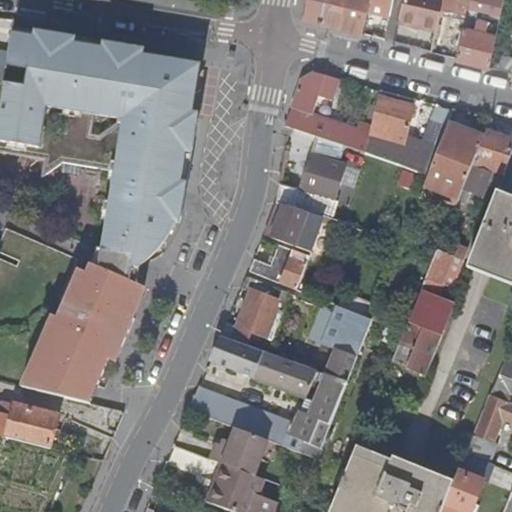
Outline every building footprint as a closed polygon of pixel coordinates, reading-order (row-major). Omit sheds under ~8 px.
[(308,0),(304,19),(364,35),(372,0),(371,0),(308,0)] [(405,0),(400,24),(437,32),(441,15),(444,0),(405,0)] [(444,0),(441,15),(467,20),(471,0),(444,0)] [(471,0),(467,20),(458,59),(485,66),(490,67),(493,54),(504,0),(471,0)] [(56,35),(14,27),(13,32),(56,40),(56,35)] [(144,60),(145,50),(56,35),(56,40),(13,32),(1,118),(3,118),(0,130),(0,153),(47,161),(42,181),(64,164),(118,172),(105,251),(138,256),(151,255),(158,251),(164,246),(171,237),(175,226),(186,186),(194,146),(199,115),(203,90),(206,67),(152,56),(152,61),(144,60)] [(511,58),(493,54),(490,67),(511,73),(511,58)] [(317,137),(343,146),(368,154),(374,127),(362,124),(360,130),(316,115),(321,98),(333,101),(341,80),(317,74),(304,80),(288,127),(293,129),(317,137)] [(374,127),(368,154),(430,175),(448,131),(433,125),(424,148),(414,145),(411,152),(403,150),(402,154),(392,151),(393,148),(376,143),(379,136),(382,136),(384,136),(385,132),(407,137),(414,108),(381,100),(374,127)] [(448,131),(430,175),(426,185),(457,198),(461,200),(485,140),(450,125),(448,131)] [(491,127),(485,140),(461,200),(467,203),(471,193),(479,197),(490,170),(506,175),(511,158),(511,140),(502,137),(504,131),(491,127)] [(279,203),(286,206),(310,213),(311,207),(333,214),(348,166),(339,163),(343,146),(317,137),(301,190),(281,184),(277,203),(279,203)] [(511,205),(496,199),(471,261),(511,277),(511,205)] [(270,228),(266,237),(273,239),(286,206),(279,203),(274,216),(270,228)] [(273,239),(312,253),(325,218),(310,213),(286,206),(273,239)] [(459,246),(444,240),(439,252),(405,335),(391,372),(407,378),(440,294),(446,297),(451,287),(444,284),(459,246)] [(256,260),(250,273),(293,289),(299,291),(311,257),(282,248),(276,267),(256,260)] [(23,386),(82,400),(90,382),(99,385),(112,358),(124,330),(130,332),(137,317),(133,316),(136,285),(119,278),(121,275),(94,264),(87,279),(79,276),(66,305),(69,307),(64,319),(60,318),(42,358),(36,356),(23,386)] [(136,285),(136,281),(121,275),(119,278),(136,285)] [(244,286),(253,290),(287,304),(291,293),(248,277),(244,286)] [(228,324),(222,338),(249,348),(254,335),(272,342),(287,304),(253,290),(237,328),(228,324)] [(337,351),(327,377),(348,384),(356,364),(373,320),(338,306),(323,346),(337,351)] [(112,358),(118,360),(130,332),(124,330),(112,358)] [(201,387),(191,412),(237,430),(269,442),(276,445),(318,460),(348,384),(327,377),(313,372),(267,355),(249,348),(222,338),(212,363),(307,399),(306,400),(316,404),(311,416),(301,412),(296,425),(281,419),(279,422),(240,407),(242,402),(201,387)] [(501,375),(511,379),(511,360),(508,359),(501,375)] [(511,395),(511,379),(501,375),(470,456),(493,465),(500,447),(496,445),(506,422),(511,424),(511,405),(508,404),(511,395)] [(306,400),(301,412),(311,416),(316,404),(306,400)] [(0,435),(51,448),(59,416),(16,405),(12,416),(0,412),(0,435)] [(218,444),(212,461),(223,465),(256,478),(263,460),(269,442),(237,430),(232,443),(230,449),(223,446),(218,444)] [(225,440),(223,446),(230,449),(232,443),(225,440)] [(276,445),(269,442),(263,460),(269,463),(276,445)] [(490,485),(496,467),(493,465),(470,456),(467,455),(453,490),(444,511),(474,511),(486,483),(490,485)] [(444,511),(453,490),(393,466),(391,469),(357,456),(333,511),(444,511)] [(256,478),(223,465),(217,484),(222,486),(215,506),(230,511),(278,511),(280,506),(261,499),(267,482),(256,478)] [(222,486),(217,484),(209,504),(215,506),(222,486)]
